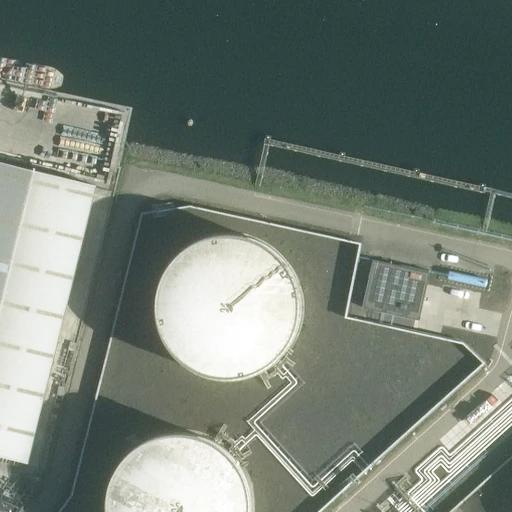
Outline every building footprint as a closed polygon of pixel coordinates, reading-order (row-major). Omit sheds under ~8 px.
[(95,185),(0,161),(0,456),(27,463),(95,185)] [(196,242),(181,253),(168,267),(160,283),(157,302),(158,320),(164,338),(174,354),(189,366),(205,374),(224,378),(242,376),(260,370),(276,360),(288,346),(296,329),(300,311),(299,292),(293,274),(282,259),(268,247),(251,238),(233,235),(214,236),(196,242)] [(419,320),(429,273),(372,261),(362,308),(419,320)] [(486,281),(449,272),(448,273),(447,274),(446,276),(446,277),(446,278),(446,279),(447,280),(484,289),(485,288),(486,287),(486,286),(486,285),(487,284),(486,282),(486,281)] [(386,389),(365,407),(371,415),(363,422),(377,438),(372,443),(366,435),(363,438),(368,444),(364,447),(375,459),(434,407),(410,380),(392,396),(386,389)] [(149,439),(132,450),(119,464),(111,482),(107,503),(107,511),(250,511),(251,493),(245,475),(236,460),(222,447),(199,435),(174,433),(149,439)]
